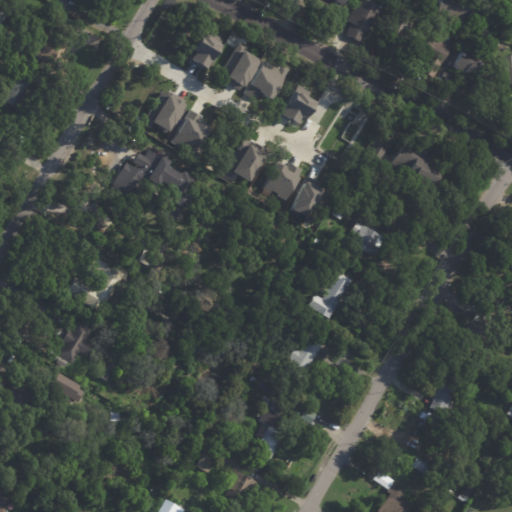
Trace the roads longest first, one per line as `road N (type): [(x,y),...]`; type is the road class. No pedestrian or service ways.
road 1 (residential): [(511,165),(306,511)]
road 2 (tertiary): [(511,163),(224,0)]
road 3 (residential): [(146,0),(0,253)]
road 4 (residential): [(121,42),(307,153)]
